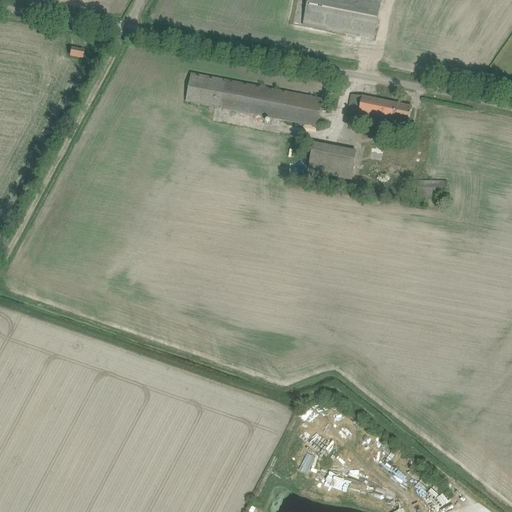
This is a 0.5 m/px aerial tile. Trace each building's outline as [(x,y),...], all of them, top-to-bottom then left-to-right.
[(308,0),(305,16),(303,26),(374,40),(381,0),(308,0)] [(70,56),(82,58),(84,51),(71,48),(70,56)] [(186,102),(221,108),(317,126),(322,98),(191,74),(186,102)] [(352,95),(350,104),(347,119),(355,120),(354,123),(359,124),(360,121),(392,127),(392,128),(392,131),(395,131),(397,121),(409,123),(412,107),(352,95)] [(308,172),(351,180),(356,151),(313,144),(308,172)] [(417,181),(417,198),(447,198),(447,181),(417,181)]
